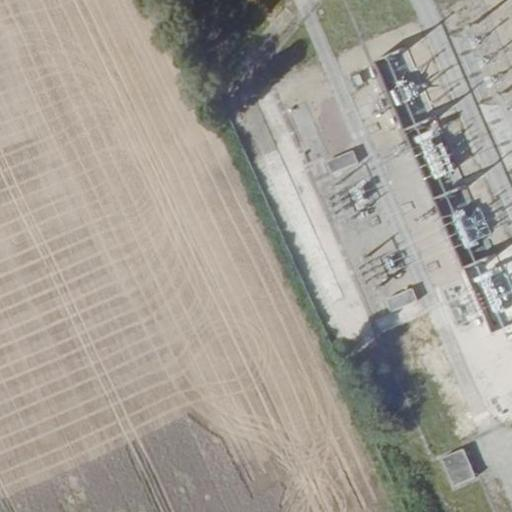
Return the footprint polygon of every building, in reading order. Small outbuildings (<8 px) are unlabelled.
[(403,26),(364,42),(370,57),(409,41),(403,26)] [(402,46),(371,61),(404,129),(406,128),(431,181),(437,178),(446,198),(464,190),(421,100),(427,97),(402,46)] [(354,152),(327,163),(332,174),(359,163),(354,152)] [(511,294),(493,252),(459,267),(489,333),(511,322),(511,294)] [(414,289),(386,301),(391,312),(418,300),(414,289)] [(465,450),(443,458),(454,486),(476,478),(465,450)]
